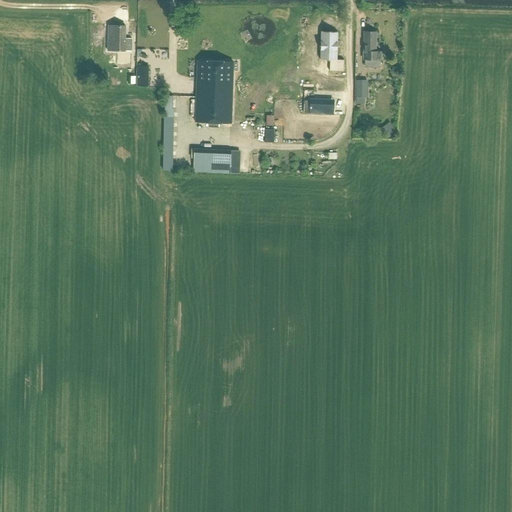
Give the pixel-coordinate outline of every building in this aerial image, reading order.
[(131,51),(131,38),(125,38),(125,25),(107,25),(107,51),(131,51)] [(321,32),(320,60),(330,60),(329,71),(344,72),(344,60),(337,60),(338,32),(321,32)] [(381,60),(381,52),(375,52),(376,32),(364,32),(363,53),(364,53),(364,60),(381,60)] [(230,123),(232,62),(198,61),(196,122),(230,123)] [(355,97),(364,97),(364,81),(356,81),(355,97)] [(310,99),(309,113),(318,113),(318,99),(310,99)] [(396,132),(390,123),(382,129),(388,138),(396,132)] [(266,141),(275,141),(275,130),(266,130),(266,141)] [(196,172),(241,173),(241,152),(196,152),(196,172)]
